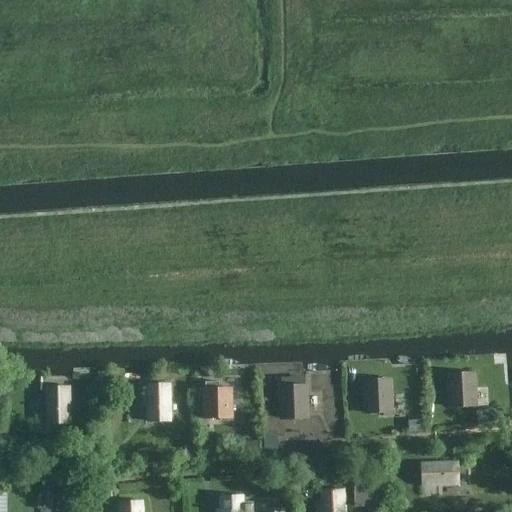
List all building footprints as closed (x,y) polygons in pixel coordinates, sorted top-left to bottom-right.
[(448,375),(449,408),(474,407),(472,374),(448,375)] [(304,376),(279,377),(281,420),(305,419),(304,376)] [(389,380),(364,381),(365,414),(390,413),(389,380)] [(202,390),(203,420),(231,419),(230,389),(218,390),(218,383),(204,383),(204,390),(202,390)] [(169,422),(168,385),(147,386),(148,423),(169,422)] [(68,424),(67,388),(46,388),(47,425),(68,424)] [(263,450),(276,449),(276,433),(263,433),(263,450)] [(458,485),(457,464),(420,465),(420,486),(458,485)] [(342,511),(341,491),(320,492),(321,511),(342,511)] [(220,497),(220,511),(251,511),(251,504),(241,505),(241,496),(220,497)] [(140,511),(140,502),(119,503),(119,511),(140,511)]
